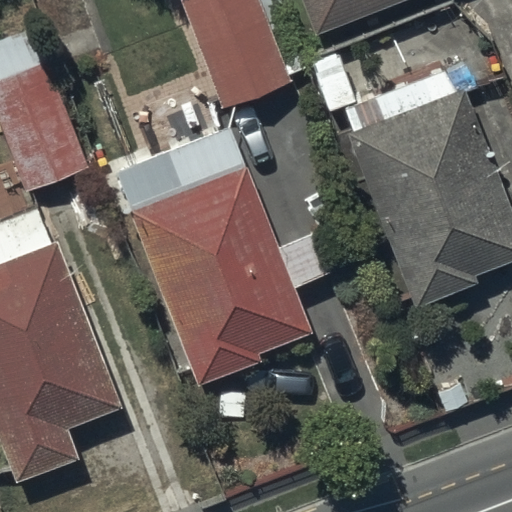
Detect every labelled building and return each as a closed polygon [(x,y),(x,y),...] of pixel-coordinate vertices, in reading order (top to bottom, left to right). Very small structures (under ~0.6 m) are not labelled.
[(253,0),(177,0),(217,105),(284,81),(253,0)] [(295,0),(310,35),(394,0),(295,0)] [(0,132),(25,190),(84,164),(40,63),(45,61),(30,27),(0,40),(0,132)] [(347,126),(340,129),(409,303),(471,279),(469,272),(511,254),(511,229),(456,89),(453,90),(443,67),(340,108),(347,126)] [(224,126),(109,172),(194,386),(257,361),(252,349),(306,328),(289,286),(324,272),(307,231),(272,246),(224,126)] [(0,219),(0,454),(10,481),(69,458),(57,426),(112,405),(48,238),(35,206),(0,219)]
